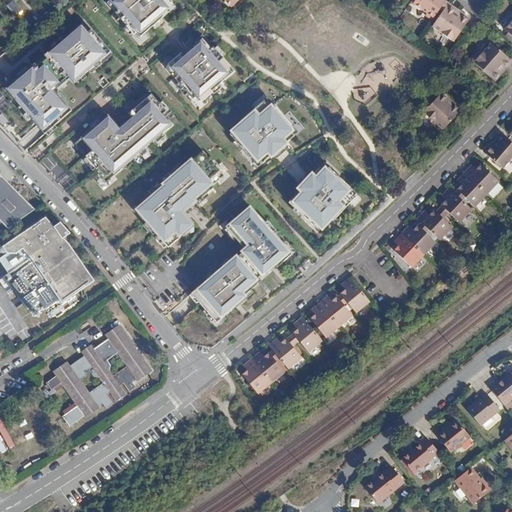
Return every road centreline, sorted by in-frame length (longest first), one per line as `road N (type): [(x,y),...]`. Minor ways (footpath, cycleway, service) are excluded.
road 1 (residential): [(511,95),(358,253),(201,376)]
road 2 (residential): [(0,136),(201,376)]
road 3 (residential): [(511,338),(321,504)]
road 4 (residential): [(201,376),(1,511)]
